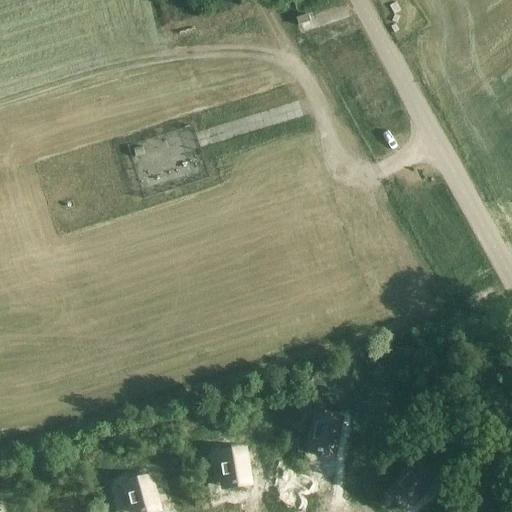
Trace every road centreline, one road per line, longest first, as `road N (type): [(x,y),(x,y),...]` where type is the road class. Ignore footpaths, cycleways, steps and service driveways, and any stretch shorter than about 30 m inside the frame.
road 1 (unknown): [(435,139),(370,171),(369,202),(497,492),(511,485)]
road 2 (track): [(511,281),(359,0)]
